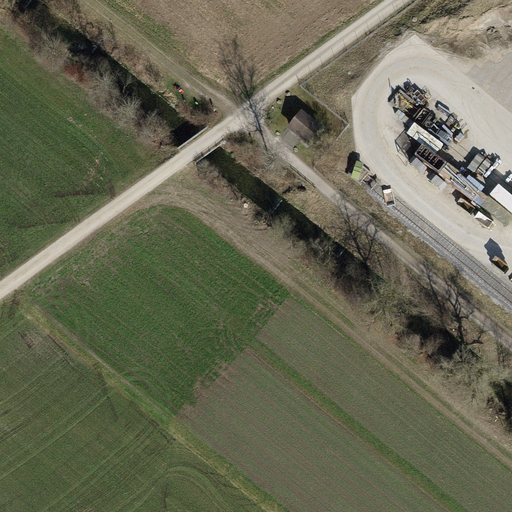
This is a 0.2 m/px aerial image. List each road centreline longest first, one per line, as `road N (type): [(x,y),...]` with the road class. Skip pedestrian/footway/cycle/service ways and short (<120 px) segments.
road 1 (track): [(241,117),(511,346)]
road 2 (track): [(0,292),(241,117)]
road 3 (track): [(241,117),(402,0)]
road 4 (track): [(241,117),(88,0)]
